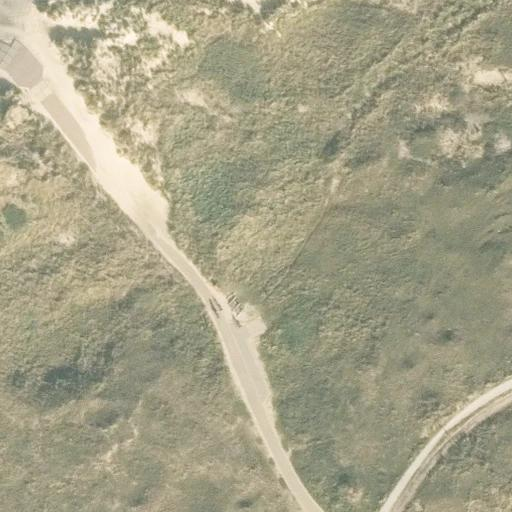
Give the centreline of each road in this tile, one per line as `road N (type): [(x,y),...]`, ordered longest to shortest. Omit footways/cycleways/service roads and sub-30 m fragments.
road 1 (unclassified): [(17,63),(208,298),(272,446),(314,511)]
road 2 (track): [(511,400),(463,430),(398,511)]
